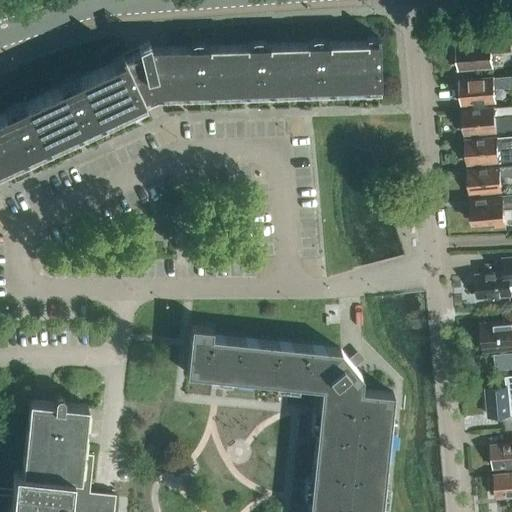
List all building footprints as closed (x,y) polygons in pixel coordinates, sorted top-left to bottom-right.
[(491,51),(510,49),(509,39),(456,44),(459,68),(492,65),(491,51)] [(0,163),(141,98),(155,92),(380,85),(378,40),(149,47),(148,40),(120,53),(122,57),(0,113),(0,163)] [(511,74),(479,78),(460,80),(462,103),(495,100),(494,88),(511,85),(511,74)] [(511,104),(479,107),(463,109),(465,133),(496,130),(495,115),(511,113),(511,104)] [(511,134),(465,139),(467,163),(499,160),(511,159),(511,134)] [(500,175),(511,174),(511,164),(468,169),(470,193),(502,190),(500,175)] [(511,194),(479,198),(471,198),(473,222),(475,221),(476,223),(494,221),(494,225),(505,225),(503,208),(511,207),(511,194)] [(511,281),(511,256),(509,256),(510,270),(476,273),(478,297),(511,293),(511,291),(511,281)] [(511,312),(502,313),(503,320),(480,322),(483,350),(511,347),(511,312)] [(380,511),(393,391),(361,388),(362,374),(340,348),(211,334),(212,326),(191,324),(186,372),(320,386),(307,511),(380,511)] [(511,376),(507,377),(507,385),(486,387),(489,415),(511,412),(511,376)] [(112,511),(115,493),(89,490),(93,453),(82,451),(87,404),(29,398),(22,470),(14,469),(12,493),(0,491),(0,511),(112,511)] [(509,443),(491,444),(493,466),(511,465),(511,466),(511,465),(511,441),(509,442),(509,443)] [(494,479),(490,479),(491,492),(495,491),(496,495),(511,493),(511,471),(509,472),(509,474),(494,475),(494,479)]
